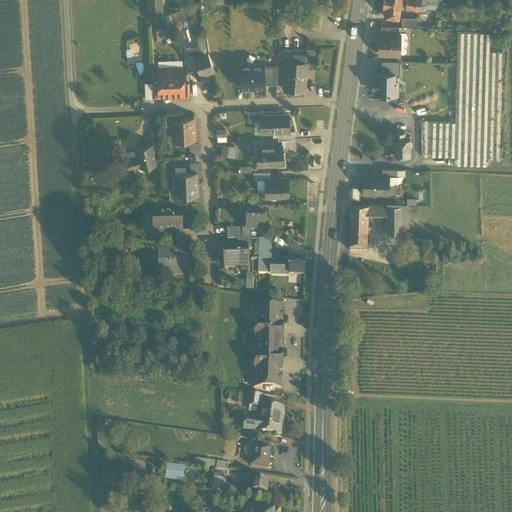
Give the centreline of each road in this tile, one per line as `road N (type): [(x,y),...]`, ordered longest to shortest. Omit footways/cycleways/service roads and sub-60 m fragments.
road 1 (primary): [(347,101),(325,312),(321,511)]
road 2 (track): [(95,511),(72,110)]
road 3 (residential): [(204,106),(72,110),(66,0)]
road 4 (track): [(337,165),(511,170)]
road 5 (residential): [(212,276),(204,106)]
road 6 (residential): [(347,101),(204,106)]
